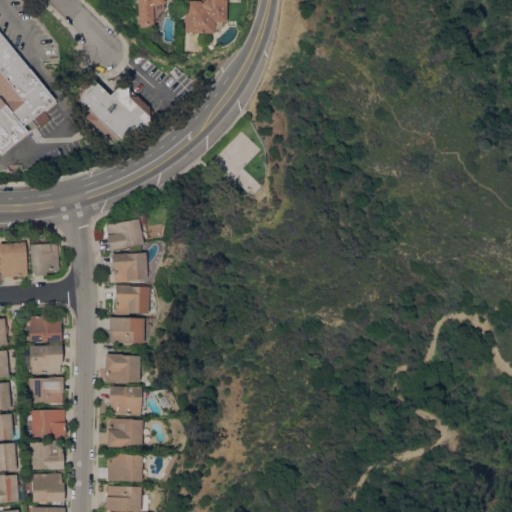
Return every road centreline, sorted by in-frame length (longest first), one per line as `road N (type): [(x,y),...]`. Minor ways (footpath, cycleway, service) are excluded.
road 1 (track): [(350,511),(347,496),(376,460),(438,439),(440,425),(401,398),(393,374),(420,361),(441,316),(478,319),(494,356),(511,369)]
road 2 (residential): [(72,511),(81,295),(70,203)]
